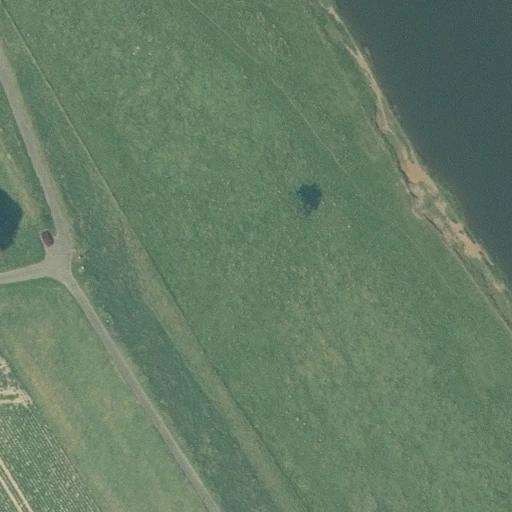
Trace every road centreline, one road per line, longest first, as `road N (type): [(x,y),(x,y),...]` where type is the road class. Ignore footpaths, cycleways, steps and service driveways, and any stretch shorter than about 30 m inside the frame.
road 1 (unclassified): [(55,263),(214,511)]
road 2 (unclassified): [(55,263),(64,231),(0,72)]
